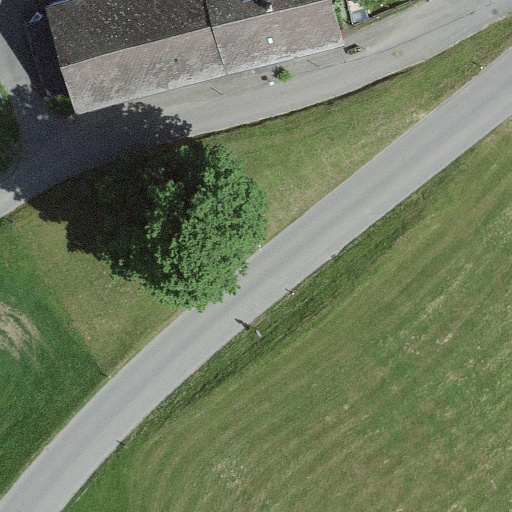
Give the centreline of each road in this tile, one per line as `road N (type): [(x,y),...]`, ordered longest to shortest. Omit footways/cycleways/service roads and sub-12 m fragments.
road 1 (tertiary): [(511,84),(241,299),(29,511)]
road 2 (unclassified): [(485,0),(366,65),(177,118),(55,171),(0,205)]
